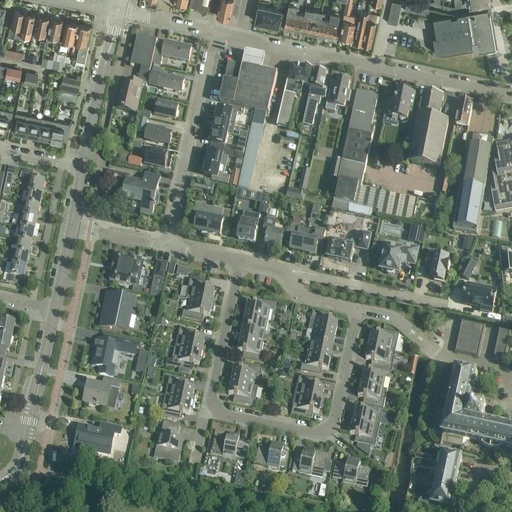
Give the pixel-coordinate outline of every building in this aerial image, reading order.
[(191,0),(190,8),(213,13),(214,11),(217,12),(216,14),(230,17),(233,0),(191,0)] [(298,0),(298,2),(292,30),(300,32),(304,14),(301,13),(303,0),(298,0)] [(346,3),(343,20),(339,38),(352,41),(356,23),(357,17),(350,15),(352,0),(346,0),(346,3)] [(442,10),(448,12),(459,14),(463,13),(463,8),(491,3),(490,0),(454,0),(455,8),(443,5),(442,10)] [(283,28),(292,30),(298,2),(291,1),(290,4),(289,4),(283,28)] [(392,1),(388,22),(397,24),(401,3),(392,1)] [(405,8),(404,11),(405,11),(424,15),(426,7),(407,2),(406,8),(405,8)] [(259,7),(256,22),(278,27),(281,11),(259,7)] [(305,8),(304,14),(300,32),(309,34),(314,11),(314,10),(305,8)] [(437,36),(433,37),(436,55),(449,53),(472,49),(473,54),(475,54),(474,53),(482,52),(486,52),(485,50),(496,48),(492,24),(494,24),(491,8),(463,13),(459,14),(448,12),(448,13),(449,15),(433,18),(437,36)] [(314,11),(309,34),(317,35),(322,13),(323,12),(314,10),(314,11)] [(13,11),(8,37),(14,38),(19,39),(24,13),(13,11)] [(353,43),(362,45),(368,13),(360,11),(353,43)] [(330,15),(325,37),(335,39),(340,14),(331,12),(330,15)] [(24,13),(19,39),(24,40),(25,37),(31,38),(35,16),(24,13)] [(322,13),(317,35),(325,37),(330,15),(322,13)] [(368,13),(362,45),(371,47),(376,22),(377,15),(368,13)] [(33,36),(45,39),(49,19),(37,16),(33,36)] [(51,19),(47,37),(54,38),(53,46),(57,47),(59,39),(63,21),(51,19)] [(58,54),(56,60),(63,62),(65,53),(67,53),(69,43),(74,44),(78,25),(66,22),(62,44),(60,44),(58,54)] [(76,62),(85,64),(88,46),(86,45),(90,27),(78,25),(74,44),(79,45),(76,62)] [(136,34),(130,63),(150,67),(156,38),(136,34)] [(165,43),(165,45),(156,44),(151,66),(160,68),(162,58),(188,64),(191,49),(165,43)] [(17,51),(6,49),(4,56),(4,58),(15,60),(17,51)] [(17,51),(15,60),(22,61),(23,53),(17,51)] [(263,56),(243,51),(240,66),(260,71),(263,56)] [(29,54),(27,61),(36,63),(38,56),(29,54)] [(43,58),(41,66),(53,68),(54,60),(50,59),(43,58)] [(54,60),(53,68),(64,70),(66,62),(63,62),(56,60),(54,60)] [(240,66),(228,63),(219,103),(268,114),(277,75),(260,71),(240,66)] [(276,127),(277,127),(288,130),(295,98),(299,99),(302,86),(309,87),(313,70),(291,65),(276,127)] [(8,67),(5,78),(19,80),(21,70),(8,67)] [(151,74),(149,85),(155,86),(155,88),(171,92),(173,94),(177,95),(180,94),(181,94),(184,81),(161,76),(162,70),(153,68),(151,74)] [(307,106),(303,126),(312,128),(317,109),(317,107),(319,107),(321,99),(325,100),(326,97),(326,95),(327,91),(322,90),(326,73),(315,71),(311,87),(311,88),(309,97),(307,106)] [(27,73),(24,83),(36,85),(38,75),(27,73)] [(64,76),(62,83),(79,87),(81,80),(64,76)] [(338,79),(337,85),(332,84),(325,112),(335,114),(336,107),(343,109),(345,102),(349,103),(351,93),(347,92),(350,81),(348,81),(347,78),(342,77),(340,79),(338,79)] [(130,82),(129,88),(124,87),(119,110),(137,114),(142,91),(145,92),(146,86),(130,82)] [(61,90),(65,91),(78,94),(79,87),(62,83),(61,90)] [(389,99),(387,109),(389,109),(388,118),(399,121),(399,122),(400,123),(400,124),(401,124),(402,124),(403,125),(404,125),(405,124),(406,123),(407,122),(408,123),(409,115),(411,116),(416,96),(405,93),(405,91),(404,90),(403,89),(402,89),(401,89),(400,90),(398,92),(397,92),(396,101),(389,99)] [(407,163),(438,169),(439,169),(448,121),(439,119),(443,97),(423,93),(419,115),(416,114),(407,163)] [(333,203),(331,210),(340,211),(348,213),(371,218),(373,208),(358,205),(364,175),(374,128),(371,128),(376,106),(373,101),(356,98),(348,133),(342,162),(341,163),(340,170),(337,181),(333,202),(333,203)] [(460,101),(455,126),(467,128),(472,103),(460,101)] [(157,102),(154,116),(175,121),(178,107),(157,102)] [(215,121),(231,124),(233,114),(243,116),(244,110),(233,108),(232,112),(218,109),(215,121)] [(0,129),(7,131),(8,123),(11,124),(13,113),(0,109),(0,129)] [(140,112),(139,118),(150,120),(151,115),(140,112)] [(241,191),(248,193),(266,114),(254,112),(237,190),(241,191)] [(14,133),(27,135),(31,116),(16,113),(15,119),(17,119),(14,133)] [(31,116),(27,135),(38,138),(42,119),(31,116)] [(42,119),(38,138),(50,140),(54,121),(42,118),(42,119)] [(139,119),(136,133),(144,135),(145,135),(144,141),(150,142),(157,144),(158,143),(170,146),(172,134),(165,133),(157,131),(157,129),(147,127),(146,127),(147,121),(139,119)] [(54,121),(50,140),(62,142),(62,140),(68,141),(71,124),(54,121)] [(215,121),(212,132),(228,136),(231,124),(215,121)] [(225,147),(224,152),(235,154),(243,155),(244,150),(226,146),(228,136),(212,132),(210,144),(225,147)] [(471,146),(464,186),(466,186),(465,192),(460,191),(457,205),(456,205),(452,231),(476,235),(481,209),(480,209),(481,203),(485,203),(486,197),(482,196),(483,189),(485,189),(491,149),(493,140),(489,139),(489,137),(477,135),(476,137),(473,136),(471,146)] [(511,210),(511,141),(496,145),(498,158),(494,159),(496,171),(491,172),(495,189),(490,190),(495,214),(511,210)] [(148,150),(144,165),(164,170),(168,154),(148,150)] [(208,153),(205,165),(221,168),(225,169),(228,159),(242,162),(243,156),(243,155),(235,154),(224,152),(223,156),(208,153)] [(130,159),(129,167),(141,170),(142,161),(130,159)] [(375,159),(373,168),(381,170),(383,161),(375,159)] [(221,168),(205,165),(203,176),(212,178),(211,183),(224,186),(226,178),(219,176),(221,168)] [(288,190),(285,199),(303,203),(309,171),(303,170),(299,192),(288,190)] [(233,171),(229,186),(236,188),(239,173),(233,171)] [(30,181),(27,193),(42,196),(45,184),(39,182),(40,177),(21,173),(20,179),(24,180),(30,181)] [(143,184),(126,181),(122,202),(142,206),(140,215),(152,218),(154,205),(158,205),(159,198),(156,197),(160,179),(145,175),(145,176),(144,176),(143,176),(142,176),(142,177),(141,177),(141,178),(141,179),(141,180),(142,181),(143,181),(143,182),(143,184)] [(449,176),(443,175),(441,189),(445,190),(446,187),(447,187),(449,176)] [(7,176),(4,191),(10,192),(13,177),(7,176)] [(27,193),(25,205),(40,208),(42,196),(27,193)] [(269,197),(262,195),(258,194),(257,201),(260,202),(257,215),(267,217),(270,203),(268,202),(269,197)] [(18,217),(19,217),(37,221),(40,208),(25,205),(23,212),(19,211),(18,217)] [(195,232),(207,235),(213,208),(196,205),(192,226),(196,227),(195,232)] [(213,208),(207,235),(220,237),(223,223),(228,223),(230,212),(213,208)] [(241,226),(238,241),(255,244),(257,230),(259,217),(244,214),(241,226)] [(17,229),(20,229),(35,232),(37,221),(19,217),(18,221),(17,229)] [(291,227),(289,237),(293,238),(290,252),(303,254),(306,238),(308,231),(298,229),(300,221),(300,218),(295,217),(294,219),(293,225),(291,225),(291,227)] [(277,221),(266,219),(263,236),(268,237),(266,247),(281,250),(284,234),(274,232),(277,221)] [(306,238),(303,254),(316,257),(317,249),(322,250),(326,231),(315,228),(314,232),(308,231),(306,238)] [(20,229),(18,241),(32,245),(35,232),(20,229)] [(330,242),(327,259),(350,264),(353,249),(357,249),(356,250),(367,252),(371,236),(360,233),(358,243),(352,242),(351,247),(339,244),(339,242),(332,240),(332,243),(330,242)] [(414,243),(414,244),(422,245),(424,237),(415,236),(414,243)] [(464,238),(463,246),(472,247),(473,239),(464,238)] [(18,241),(15,254),(29,257),(32,245),(18,241)] [(386,247),(381,270),(386,271),(387,274),(392,275),(394,273),(399,274),(400,266),(406,267),(406,265),(415,267),(418,249),(404,246),(404,248),(387,244),(386,247)] [(502,256),(501,256),(503,274),(511,273),(511,254),(508,255),(507,250),(502,250),(502,256)] [(429,251),(426,265),(433,266),(431,278),(434,279),(433,281),(443,284),(445,274),(447,275),(450,264),(448,263),(449,259),(436,256),(437,253),(429,251)] [(15,254),(12,266),(27,269),(29,257),(15,254)] [(110,282),(110,283),(111,283),(135,288),(136,288),(136,287),(137,279),(140,280),(142,270),(140,269),(141,263),(141,262),(140,261),(140,262),(135,260),(135,258),(127,256),(126,259),(117,257),(117,256),(116,256),(115,257),(116,257),(114,266),(113,265),(111,273),(112,274),(110,282)] [(468,281),(475,266),(467,262),(460,278),(468,281)] [(155,277),(154,279),(164,281),(164,279),(165,278),(167,266),(167,265),(166,265),(159,263),(158,263),(158,264),(155,276),(155,277)] [(24,281),(27,269),(12,266),(9,284),(17,285),(18,280),(24,281)] [(169,266),(167,277),(173,278),(175,271),(175,267),(171,266),(170,266),(169,266)] [(178,268),(177,275),(188,277),(190,270),(178,268)] [(154,279),(150,296),(160,298),(164,281),(154,279)] [(185,301),(189,302),(189,301),(214,306),(215,300),(213,299),(215,293),(203,291),(204,284),(189,281),(185,301)] [(492,315),(497,291),(467,284),(463,304),(481,308),(480,313),(492,315)] [(107,296),(100,329),(127,334),(134,299),(122,297),(121,298),(107,296)] [(213,313),(214,306),(189,301),(189,302),(187,313),(183,312),(181,319),(196,323),(198,316),(209,318),(211,313),(213,313)] [(247,306),(245,318),(268,323),(270,311),(274,312),(275,305),(261,302),(259,308),(247,306)] [(308,332),(312,333),(335,338),(338,325),(331,324),(333,317),(312,313),(308,332)] [(245,318),(242,330),(265,334),(268,323),(245,318)] [(0,321),(0,336),(12,339),(15,324),(0,321)] [(156,321),(155,328),(164,330),(165,322),(156,321)] [(461,322),(459,329),(471,331),(473,325),(461,322)] [(471,331),(470,337),(474,338),(482,340),(485,327),(473,325),(471,331)] [(459,329),(458,335),(470,337),(471,331),(459,329)] [(179,330),(175,349),(204,355),(205,349),(203,348),(204,342),(198,341),(200,334),(179,330)] [(242,330),(240,341),(263,346),(265,334),(242,330)] [(499,330),(497,337),(509,340),(511,333),(499,330)] [(367,342),(366,348),(395,354),(399,335),(384,332),(382,339),(371,336),(369,342),(367,342)] [(312,333),(310,344),(333,348),(335,338),(312,333)] [(457,341),(461,342),(467,343),(469,343),(473,344),(473,342),(474,338),(470,337),(458,335),(457,341)] [(0,357),(3,358),(4,352),(9,354),(12,339),(0,336),(0,357)] [(497,337),(496,343),(508,346),(509,340),(497,337)] [(97,341),(92,368),(96,368),(100,369),(99,373),(98,376),(106,378),(108,371),(114,372),(115,370),(118,354),(133,357),(135,357),(137,344),(105,338),(104,342),(97,341)] [(261,357),(263,346),(240,341),(237,353),(249,356),(248,362),(263,366),(264,358),(261,357)] [(496,343),(494,349),(507,352),(508,346),(496,343)] [(310,344),(308,355),(330,360),(333,348),(310,344)] [(372,369),(378,371),(391,373),(395,354),(366,348),(365,355),(367,355),(365,361),(373,363),(372,369)] [(202,362),(204,355),(175,349),(171,368),(190,372),(191,366),(199,367),(200,362),(202,362)] [(494,349),(493,355),(505,358),(507,352),(494,349)] [(328,372),(330,360),(308,355),(305,367),(301,366),(300,373),(318,377),(320,371),(328,372)] [(493,355),(492,361),(504,364),(505,358),(493,355)] [(412,358),(408,376),(413,377),(417,359),(412,358)] [(283,364),(282,372),(287,373),(290,373),(291,366),(283,364)] [(230,377),(229,383),(254,388),(256,377),(260,377),(262,370),(247,367),(246,374),(234,371),(232,377),(230,377)] [(442,436),(443,436),(441,444),(461,448),(463,440),(480,443),(484,447),(487,449),(491,450),(495,450),(497,450),(499,450),(501,448),(511,450),(511,428),(483,422),(486,407),(471,404),(477,373),(456,369),(442,436)] [(360,379),(358,386),(383,391),(386,379),(389,380),(391,373),(378,371),(376,376),(363,374),(362,380),(360,379)] [(298,378),(294,397),(323,403),(325,397),(323,396),(324,390),(312,388),(314,381),(298,378)] [(169,379),(165,398),(194,404),(195,397),(193,397),(194,391),(182,388),(184,382),(169,379)] [(89,385),(85,404),(107,409),(107,410),(114,412),(118,393),(119,393),(121,384),(105,381),(103,388),(89,385)] [(258,389),(254,388),(229,383),(228,390),(230,391),(228,397),(240,399),(239,406),(254,409),(258,389)] [(362,407),(368,408),(383,411),(387,392),(383,391),(358,386),(357,393),(359,393),(358,399),(364,400),(362,407)] [(322,410),(323,403),(294,397),(290,416),(306,419),(307,413),(319,416),(320,410),(322,410)] [(192,411),(194,404),(165,398),(161,417),(176,420),(177,414),(189,416),(190,410),(192,411)] [(352,416),(350,423),(375,428),(379,429),(383,411),(368,408),(367,414),(355,411),(354,417),(352,416)] [(181,427),(164,423),(164,424),(162,436),(160,436),(157,448),(159,449),(157,460),(160,461),(179,465),(182,447),(182,445),(177,444),(180,427),(181,427)] [(375,448),(379,429),(375,428),(350,423),(349,430),(351,430),(350,436),(361,439),(360,445),(370,447),(375,448)] [(75,445),(74,450),(97,454),(110,457),(114,437),(120,438),(122,430),(113,428),(101,426),(101,428),(100,432),(81,428),(79,428),(75,445)] [(223,457),(222,459),(235,462),(235,459),(247,462),(248,462),(251,446),(238,443),(239,438),(232,436),(216,432),(212,451),(211,454),(223,457)] [(256,460),(256,464),(267,466),(267,468),(279,471),(279,469),(285,470),(286,470),(289,454),(283,453),(284,447),(276,445),(272,444),(270,450),(259,448),(256,460)] [(357,445),(356,449),(359,451),(365,455),(368,457),(370,447),(360,445),(357,445)] [(296,455),(292,473),(293,473),(298,474),(298,475),(311,478),(311,475),(323,478),(323,474),(324,474),(327,456),(311,453),(304,451),(302,457),(296,456),(296,455)] [(442,452),(439,465),(459,469),(461,456),(442,452)] [(336,464),(332,480),(333,480),(343,482),(343,484),(355,487),(355,485),(367,487),(368,484),(370,471),(359,469),(360,463),(356,462),(348,460),(346,466),(336,464)] [(439,465),(436,478),(456,482),(459,469),(439,465)] [(200,470),(199,477),(206,478),(207,471),(200,470)] [(237,472),(234,487),(242,488),(245,474),(237,472)] [(280,475),(279,483),(286,485),(288,477),(280,475)] [(286,485),(286,486),(293,487),(295,478),(288,477),(286,485)] [(436,478),(434,490),(453,494),(456,482),(436,478)] [(450,508),(453,494),(434,490),(431,504),(450,508)]
